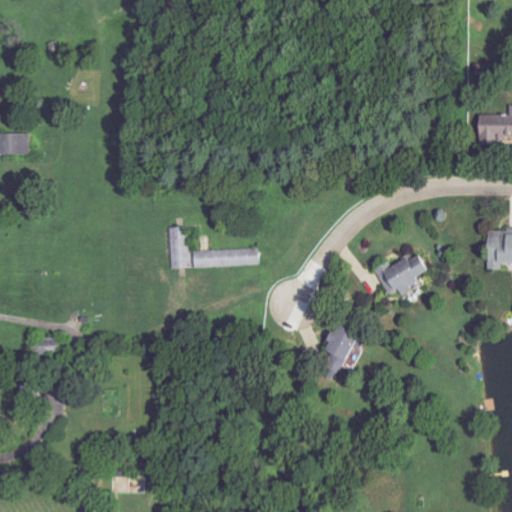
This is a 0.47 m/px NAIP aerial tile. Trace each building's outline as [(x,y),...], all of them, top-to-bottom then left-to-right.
[(511,115),(487,115),(486,145),(506,145),(506,142),(511,142),(511,115)] [(0,132),(28,132),(28,154),(0,154),(0,132)] [(174,228),(176,269),(196,268),(194,227),(174,228)] [(200,268),(267,266),(266,249),(200,251),(200,268)] [(437,272),(428,255),(421,259),(418,254),(395,266),(393,262),(380,269),(394,295),(405,290),(408,296),(420,290),(417,283),(437,272)] [(349,326),(327,373),(345,382),(361,348),(368,351),(374,338),(349,326)] [(24,402),(40,402),(39,377),(23,377),(24,402)]
